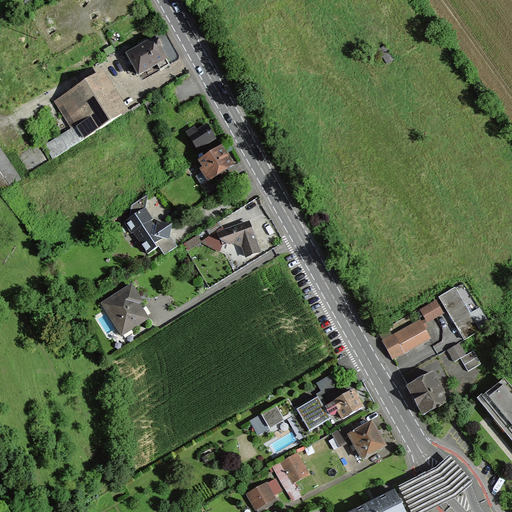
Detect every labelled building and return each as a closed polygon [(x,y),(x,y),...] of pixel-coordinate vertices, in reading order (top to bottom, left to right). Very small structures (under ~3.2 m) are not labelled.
[(158,40),(157,38),(129,54),(141,74),(159,63),(162,69),(170,64),(167,59),(168,58),(161,47),(164,44),(162,41),(160,39),(158,40)] [(93,119),(117,104),(99,75),(75,90),(93,119)] [(76,130),(79,128),(93,119),(75,90),(58,100),(75,128),(76,130)] [(86,138),(123,114),(117,104),(93,119),(79,128),(86,138)] [(208,125),(197,133),(191,136),(199,149),(216,138),(208,125)] [(55,157),(86,138),(79,128),(76,130),(75,128),(48,145),(55,157)] [(0,192),(22,178),(0,145),(0,192)] [(234,165),(223,147),(201,161),(205,167),(201,169),(208,181),(213,178),(234,165)] [(193,180),(186,170),(174,178),(181,188),(193,180)] [(181,188),(174,178),(167,183),(179,201),(186,197),(186,196),(181,188)] [(198,188),(193,180),(181,188),(186,196),(198,188)] [(205,198),(198,188),(186,196),(186,197),(193,206),(205,198)] [(165,256),(178,248),(168,232),(169,226),(158,223),(157,225),(153,225),(151,221),(152,220),(145,209),(147,199),(144,198),(132,206),(129,220),(124,223),(132,234),(134,232),(148,255),(159,248),(165,256)] [(220,221),(208,229),(212,236),(224,228),(220,221)] [(243,226),(219,234),(222,241),(228,244),(234,242),(244,247),(248,257),(259,253),(251,230),(251,229),(251,228),(251,227),(251,226),(251,225),(250,225),(250,224),(249,224),(249,223),(248,223),(247,223),(246,223),(245,223),(245,224),(244,224),(244,225),(243,225),(243,226)] [(148,317),(139,303),(136,298),(138,296),(132,286),(104,303),(123,333),(148,317)] [(455,286),(440,295),(465,338),(480,329),(455,286)] [(436,300),(421,309),(428,321),(443,311),(436,300)] [(421,320),(396,334),(402,343),(407,340),(411,348),(431,337),(425,327),(421,321),(421,320)] [(383,341),(393,357),(406,350),(402,343),(396,334),(383,341)] [(402,343),(406,350),(411,348),(407,340),(402,343)] [(460,341),(448,348),(456,360),(467,353),(460,341)] [(474,349),(462,356),(465,363),(478,355),(474,349)] [(478,355),(465,363),(469,370),(482,362),(478,355)] [(449,399),(434,375),(433,372),(409,385),(425,413),(428,411),(449,399)] [(511,386),(505,378),(478,400),(511,441),(511,386)] [(354,391),(334,402),(339,410),(344,419),(364,407),(354,391)] [(278,406),(285,418),(291,415),(294,413),(297,411),(290,399),(278,406)] [(326,406),(331,415),(339,410),(334,402),(326,406)] [(265,413),(272,426),(285,418),(278,406),(265,413)] [(311,426),(331,415),(326,406),(306,418),(311,426)] [(303,420),(294,413),(291,415),(302,423),(301,426),(302,429),(304,431),(306,433),(310,434),(314,433),(314,432),(311,426),(306,418),(305,418),(303,420)] [(350,435),(363,459),(368,456),(385,446),(372,422),(356,431),(352,423),(346,426),(350,435)] [(345,438),(350,435),(346,426),(340,429),(345,438)] [(347,442),(345,438),(340,429),(334,433),(340,446),(347,442)] [(304,463),(298,453),(290,457),(296,467),(304,463)] [(288,458),(282,462),(288,471),(296,467),(290,457),(288,458)] [(436,469),(407,483),(421,511),(430,511),(458,497),(474,484),(449,457),(436,469)] [(296,467),(288,471),(291,477),(307,468),(304,463),(296,467)] [(307,468),(291,477),(294,483),(310,473),(307,468)] [(401,493),(399,494),(408,511),(421,511),(407,483),(398,487),(401,493)] [(249,495),(257,508),(265,504),(264,502),(275,496),(268,484),(259,489),(249,495)] [(396,488),(348,511),(408,511),(399,494),(396,488)] [(265,504),(257,508),(259,511),(278,501),(275,496),(264,502),(265,504)]
